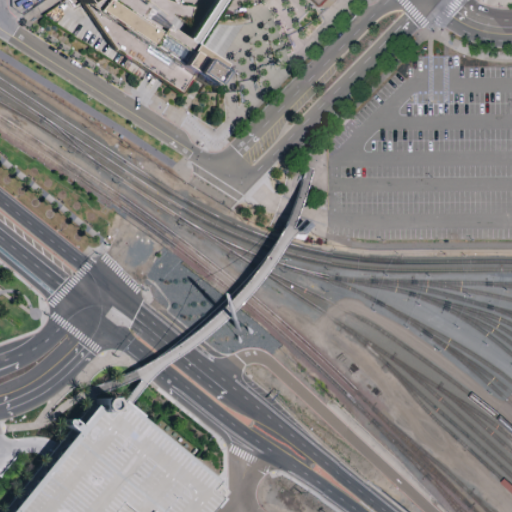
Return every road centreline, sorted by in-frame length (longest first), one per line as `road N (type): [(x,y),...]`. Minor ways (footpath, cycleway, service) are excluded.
road 1 (residential): [(219,168),(0,27)]
road 2 (secondary): [(244,183),(397,38)]
road 3 (secondary): [(393,0),(254,133)]
road 4 (primary): [(231,389),(86,270)]
road 5 (primary): [(366,497),(259,411)]
road 6 (tertiary): [(100,283),(43,346),(0,364)]
road 7 (tertiary): [(5,405),(47,384),(102,323)]
road 8 (primary): [(249,440),(354,511)]
